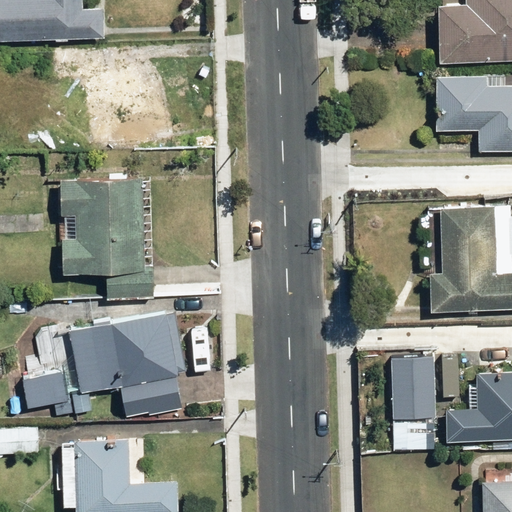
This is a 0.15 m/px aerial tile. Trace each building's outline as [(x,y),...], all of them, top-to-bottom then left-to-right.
[(0,0),(0,35),(9,36),(9,29),(110,31),(110,0),(0,0)] [(511,55),(511,0),(445,0),(445,55),(511,55)] [(97,48),(56,46),(54,71),(96,74),(97,48)] [(164,131),(151,58),(100,67),(105,93),(94,95),(102,142),(164,131)] [(511,71),(444,68),(442,124),(482,125),(481,146),(511,146),(511,79),(511,80),(511,71)] [(149,170),(65,169),(65,210),(78,210),(78,229),(68,229),(68,267),(111,267),(111,290),(156,290),(156,253),(148,253),(149,170)] [(511,196),(449,199),(445,266),(438,265),(436,305),(511,303),(511,196)] [(188,370),(177,305),(73,323),(83,385),(123,379),(129,410),(185,400),(180,371),(188,370)] [(438,351),(395,350),(393,444),(432,444),(432,409),(436,409),(438,351)] [(511,366),(484,364),(481,403),(450,400),(448,431),(511,432),(511,366)] [(58,367),(26,372),(31,403),(63,398),(58,367)] [(42,422),(0,420),(0,452),(41,454),(42,422)] [(79,439),(67,439),(66,502),(79,502),(79,511),(180,511),(181,477),(134,476),(134,461),(145,462),(145,438),(133,438),(133,431),(79,431),(79,439)] [(511,511),(511,472),(485,473),(484,511),(511,511)]
